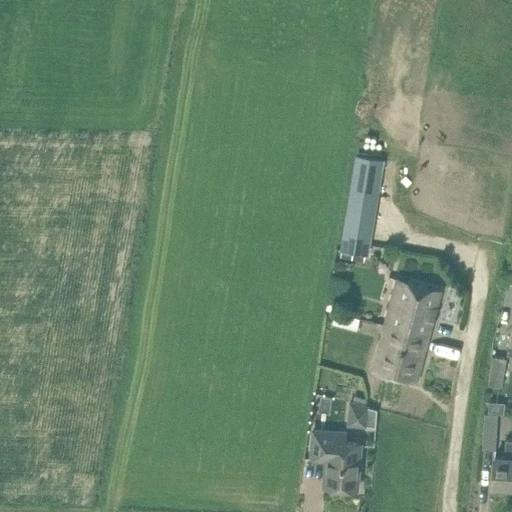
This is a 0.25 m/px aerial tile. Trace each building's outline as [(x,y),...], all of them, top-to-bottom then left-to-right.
[(176,0),(175,7),(191,10),(193,0),(176,0)] [(193,0),(191,10),(208,13),(210,0),(193,0)] [(210,0),(208,13),(225,16),(227,0),(210,0)] [(227,0),(225,16),(241,19),(244,0),(227,0)] [(244,0),(241,19),(258,22),(261,0),(244,0)] [(261,0),(258,22),(274,24),(278,0),(261,0)] [(278,0),(274,24),(296,28),(300,0),(278,0)] [(125,26),(123,34),(135,36),(137,28),(125,26)] [(137,28),(135,36),(147,38),(149,30),(137,28)] [(158,32),(157,40),(169,42),(170,34),(158,32)] [(170,34),(169,42),(181,44),(182,36),(170,34)] [(113,41),(109,63),(145,69),(149,47),(113,41)] [(224,43),(223,51),(235,53),(236,45),(224,43)] [(236,45),(235,53),(247,55),(248,47),(236,45)] [(190,46),(189,54),(200,56),(202,48),(190,46)] [(202,48),(200,56),(212,58),(214,50),(202,48)] [(258,49),(256,57),(268,59),(270,51),(258,49)] [(270,51),(268,59),(280,61),(282,53),(270,51)] [(109,63),(105,84),(142,90),(145,69),(109,63)] [(252,64),(248,87),(284,93),(288,71),(252,64)] [(186,68),(185,76),(197,78),(198,70),(186,68)] [(198,70),(197,78),(209,80),(210,72),(198,70)] [(185,76),(183,84),(195,86),(197,78),(185,76)] [(197,78),(195,86),(207,88),(209,80),(197,78)] [(105,84),(102,106),(138,112),(142,90),(105,84)] [(248,87),(244,108),(281,114),(284,93),(248,87)] [(102,106),(98,127),(135,133),(138,112),(102,106)] [(244,108),(241,129),(277,135),(281,114),(244,108)] [(179,111),(178,118),(189,120),(191,112),(179,111)] [(191,112),(189,120),(201,122),(203,115),(191,112)] [(178,118),(176,126),(188,128),(189,120),(178,118)] [(189,120),(188,128),(200,130),(201,122),(189,120)] [(98,127),(94,148),(131,154),(135,133),(98,127)] [(241,129),(237,150),(274,157),(277,135),(241,129)] [(94,148),(91,169),(127,176),(131,154),(94,148)] [(237,150),(233,172),(270,178),(274,157),(237,150)] [(172,153),(170,161),(182,163),(184,155),(172,153)] [(184,155),(182,163),(194,165),(195,157),(184,155)] [(368,252),(382,159),(355,155),(341,248),(354,250),(353,257),(361,258),(362,252),(368,252)] [(170,161),(169,169),(181,171),(182,163),(170,161)] [(182,163),(181,171),(193,173),(194,165),(182,163)] [(91,169),(87,192),(124,198),(127,176),(91,169)] [(233,172),(230,193),(266,199),(270,178),(233,172)] [(230,193),(226,215),(263,222),(266,199),(230,193)] [(164,197),(163,205),(175,207),(176,199),(164,197)] [(176,199),(175,207),(187,209),(188,201),(176,199)] [(397,278),(385,323),(429,335),(441,290),(397,278)] [(54,303),(49,340),(70,343),(76,306),(54,303)] [(76,306),(70,343),(87,346),(93,309),(76,306)] [(93,309),(87,346),(103,348),(109,312),(93,309)] [(109,312),(103,348),(120,351),(126,314),(109,312)] [(126,314),(120,351),(137,353),(142,317),(126,314)] [(142,317),(137,353),(153,356),(159,319),(142,317)] [(159,319),(153,356),(170,359),(176,322),(159,319)] [(176,322),(170,359),(186,361),(192,325),(176,322)] [(429,335),(385,323),(372,370),(416,382),(429,335)] [(192,325),(186,361),(203,364),(209,327),(192,325)] [(209,327),(203,364),(225,367),(230,331),(209,327)] [(493,356),(488,384),(502,386),(507,358),(493,356)] [(54,368),(53,376),(65,378),(66,370),(54,368)] [(66,370),(65,378),(76,380),(78,372),(66,370)] [(87,373),(86,381),(98,383),(99,375),(87,373)] [(99,375),(98,383),(110,385),(111,377),(99,375)] [(154,384),(152,392),(164,394),(166,386),(154,384)] [(166,386),(164,394),(176,395),(178,387),(166,386)] [(119,387),(118,394),(130,396),(131,388),(119,387)] [(131,388),(130,396),(142,398),(143,390),(131,388)] [(187,389),(186,397),(198,399),(199,391),(187,389)] [(199,391),(198,399),(210,401),(211,393),(199,391)] [(351,402),(349,424),(366,426),(367,407),(351,402)] [(377,409),(367,407),(366,426),(376,426),(377,409)] [(498,414),(485,413),(483,447),(496,448),(498,414)] [(345,432),(313,430),(311,457),(326,459),(324,486),(357,489),(360,442),(344,441),(345,432)] [(492,486),(511,486),(511,439),(506,440),(505,455),(495,454),(492,486)]
